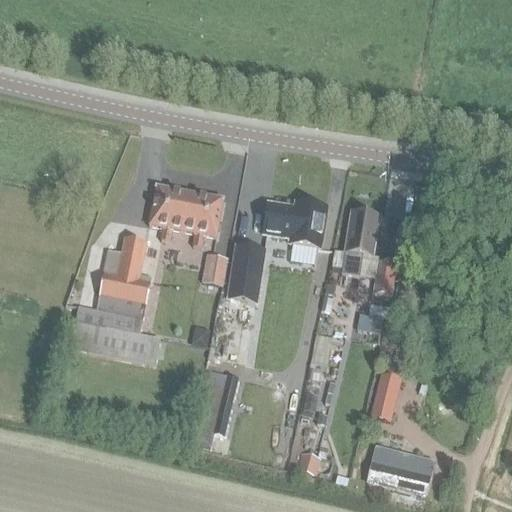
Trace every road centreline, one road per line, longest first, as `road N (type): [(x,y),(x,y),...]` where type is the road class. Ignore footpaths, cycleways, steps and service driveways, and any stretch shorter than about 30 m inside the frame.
road 1 (tertiary): [(511,178),(0,83)]
road 2 (residential): [(469,489),(511,368)]
